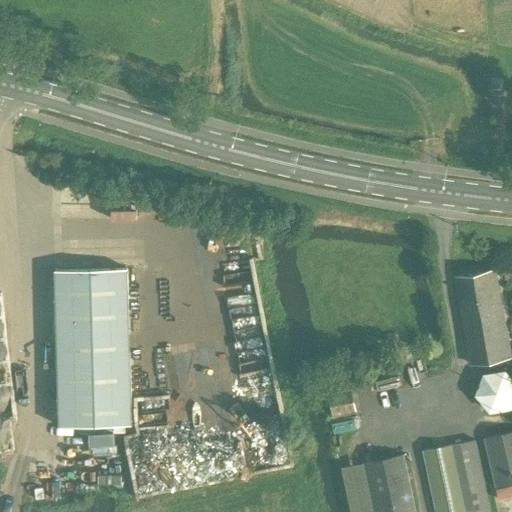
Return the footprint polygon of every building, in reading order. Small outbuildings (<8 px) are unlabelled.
[(505,131),(502,78),(489,79),(490,110),(493,110),(493,115),(495,115),(495,132),(505,131)] [(60,424),(79,424),(132,423),(128,269),(56,270),(60,424)] [(496,271),(455,278),(471,364),(511,356),(496,271)] [(329,394),(334,416),(356,412),(352,390),(329,394)] [(497,487),(511,483),(511,482),(511,432),(485,439),(497,487)] [(491,511),(476,439),(423,450),(436,511),(491,511)] [(415,511),(403,455),(365,463),(374,511),(415,511)]
